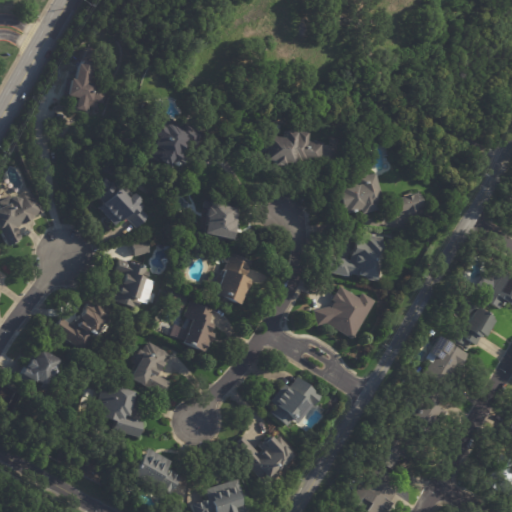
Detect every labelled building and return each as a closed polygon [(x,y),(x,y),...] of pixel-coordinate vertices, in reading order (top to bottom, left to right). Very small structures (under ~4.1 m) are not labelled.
[(89,106),(87,106),(87,108),(79,106),(79,108),(69,106),(72,95),(61,92),(64,75),(69,76),(72,60),(75,61),(76,56),(87,58),(86,65),(87,65),(84,76),(83,76),(83,80),(91,82),(105,85),(101,102),(98,101),(97,108),(89,106)] [(183,123),(202,136),(193,149),(181,140),(180,142),(181,142),(176,149),(179,151),(177,155),(181,158),(175,166),(170,163),(166,169),(144,154),(145,153),(144,150),(148,145),(149,144),(148,144),(154,136),(149,132),(155,123),(160,127),(162,124),(166,124),(168,126),(169,125),(176,130),(181,122),(183,123)] [(297,131),(307,132),(306,141),(322,142),(319,164),(280,160),(279,163),(270,161),(270,159),(262,158),(263,154),(256,153),(258,139),(265,139),(265,134),(282,136),(283,129),(297,131)] [(375,188),(378,202),(373,204),(374,209),(358,213),(357,209),(343,212),(342,207),(338,208),(334,192),(338,191),(337,186),(355,182),(353,177),(371,173),(375,188)] [(133,228),(123,216),(112,226),(96,209),(100,205),(95,199),(100,195),(94,189),(106,178),(116,189),(123,183),(138,200),(137,202),(138,202),(143,207),(141,210),(147,217),(134,229),(133,228)] [(421,207),(421,209),(398,214),(397,208),(392,209),(390,198),(417,192),(421,207)] [(35,200),(36,200),(39,207),(42,213),(12,228),(17,239),(3,246),(0,239),(0,200),(9,196),(10,198),(13,197),(18,199),(23,196),(35,200)] [(235,209),(233,217),(234,217),(229,239),(201,232),(205,217),(204,217),(207,207),(208,207),(209,202),(235,208),(235,209)] [(378,270),(376,281),(365,279),(366,275),(358,274),(358,275),(347,273),(347,275),(327,272),(327,268),(326,268),(328,260),(329,260),(330,256),(349,260),(350,251),(351,251),(353,240),(360,241),(361,233),(381,237),(375,267),(378,268),(378,270)] [(126,241),(140,237),(144,251),(130,255),(126,241)] [(244,267),(240,277),(242,278),(232,302),(222,298),(219,303),(204,297),(217,267),(219,268),(225,255),(240,262),(239,263),(245,266),(244,267)] [(120,260),(146,269),(146,271),(148,272),(145,280),(140,279),(133,299),(138,301),(135,308),(109,299),(118,273),(114,272),(118,259),(120,260)] [(507,277),(511,280),(511,304),(511,306),(503,301),(498,309),(479,298),(482,293),(475,289),(487,269),(492,273),(494,269),(507,277)] [(466,279),(476,285),(471,293),(460,286),(465,278),(466,279)] [(313,310),(329,306),(332,301),(329,299),(333,292),(335,293),(339,286),(358,298),(361,293),(374,301),(350,339),(323,322),(314,324),(311,310),(313,310)] [(213,311),(208,323),(210,324),(207,331),(213,333),(210,342),(208,341),(204,352),(179,342),(180,340),(177,339),(181,328),(185,330),(189,319),(183,317),(190,302),(213,311)] [(105,324),(100,321),(90,335),(92,337),(82,352),(51,330),(59,318),(69,325),(72,322),(73,323),(74,322),(73,321),(82,308),(83,308),(87,303),(92,307),(95,303),(112,314),(105,324)] [(487,328),(481,338),(479,336),(473,346),(457,336),(474,308),(490,318),(488,320),(491,322),(487,328)] [(453,379),(449,386),(419,370),(428,354),(422,351),(431,334),(462,351),(453,368),(457,370),(453,379)] [(157,375),(168,382),(163,391),(162,390),(158,396),(126,377),(141,351),(143,352),(149,342),(168,354),(163,362),(164,363),(161,368),(160,368),(156,374),(155,373),(154,374),(157,375)] [(18,376),(19,374),(17,374),(21,368),(25,370),(26,368),(23,367),(28,359),(30,360),(37,348),(57,360),(42,385),(33,379),(30,385),(17,378),(18,376)] [(307,406),(306,406),(291,424),(286,419),(280,427),(262,412),(268,405),(262,401),(276,383),(282,387),(290,377),(314,396),(307,406)] [(134,401),(135,401),(133,409),(129,408),(127,416),(128,416),(127,418),(143,423),(139,438),(111,430),(113,421),(95,416),(104,383),(133,392),(131,400),(134,401)] [(442,399),(438,406),(447,411),(432,438),(404,423),(418,396),(417,396),(424,383),(444,394),(442,399)] [(505,431),(509,424),(508,424),(511,417),(511,441),(502,436),(505,431)] [(397,460),(390,472),(369,461),(391,420),(414,432),(411,437),(425,445),(417,460),(407,454),(406,456),(400,453),(397,460)] [(271,441),(276,446),(278,444),(288,455),(272,470),(271,469),(262,477),(260,475),(256,479),(243,464),(245,462),(229,445),(239,436),(254,453),(258,450),(254,446),(266,435),(271,441)] [(154,455),(165,461),(163,466),(178,475),(168,495),(152,486),(151,488),(127,474),(141,448),(154,455)] [(511,501),(500,493),(498,496),(487,489),(489,487),(483,483),(500,455),(511,463),(510,466),(511,467),(510,468),(511,469),(511,501)] [(395,495),(385,509),(386,510),(384,511),(359,511),(348,504),(359,487),(362,489),(375,472),(388,481),(385,485),(396,493),(395,495)] [(188,511),(186,504),(204,499),(201,489),(234,478),(239,494),(241,494),(244,501),(241,501),(244,511),(188,511)] [(0,511),(0,502),(14,510),(12,511),(0,511)]
